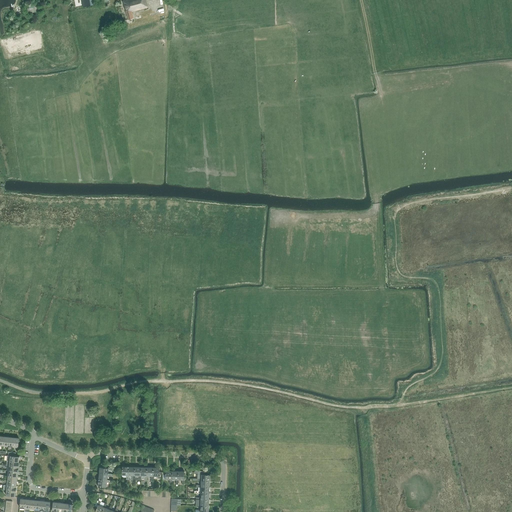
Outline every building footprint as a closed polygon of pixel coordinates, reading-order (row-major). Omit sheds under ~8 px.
[(125,0),(123,1),(128,20),(134,18),(133,12),(148,7),(146,0),(125,0)] [(86,405),(85,415),(95,416),(96,406),(86,405)] [(153,472),(153,476),(159,476),(159,475),(162,475),(162,472),(159,472),(159,468),(153,467),(153,472)] [(201,481),(210,481),(210,474),(206,474),(206,471),(201,470),(201,479),(197,478),(192,478),(192,481),(196,481),(201,481)] [(95,511),(101,511),(102,511),(104,507),(103,507),(99,505),(101,502),(99,501),(97,505),(98,505),(96,508),(95,511)] [(101,511),(108,511),(110,509),(109,509),(105,508),(107,504),(105,503),(103,507),(104,507),(102,511),(101,511)]
